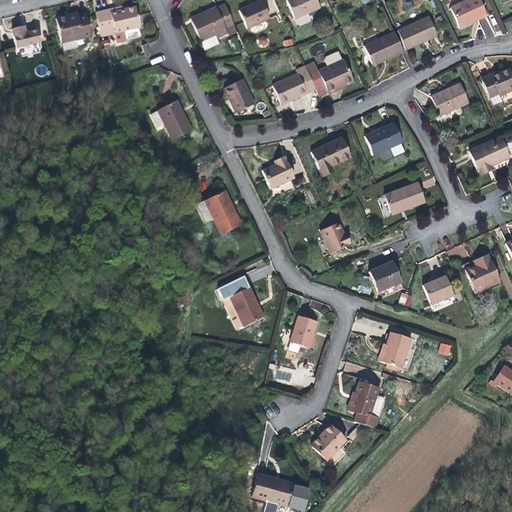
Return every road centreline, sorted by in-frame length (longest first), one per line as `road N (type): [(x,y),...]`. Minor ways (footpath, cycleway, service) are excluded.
road 1 (residential): [(209,140),(287,277),(349,301)]
road 2 (residential): [(386,93),(319,118),(209,140)]
road 3 (residential): [(143,0),(209,140)]
road 4 (residential): [(456,225),(422,147),(386,93)]
road 5 (residential): [(292,421),(320,403),(349,301)]
road 6 (residential): [(511,47),(449,57),(386,93)]
